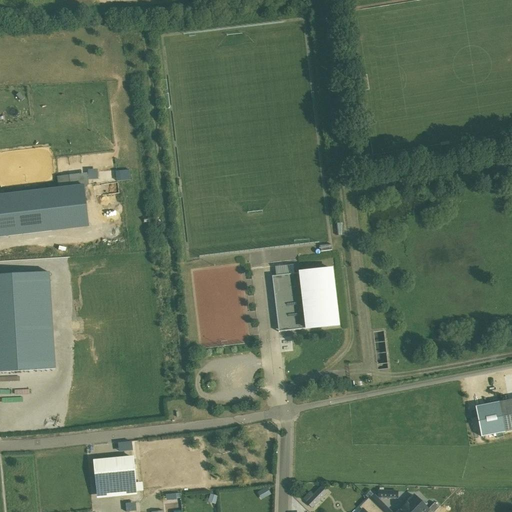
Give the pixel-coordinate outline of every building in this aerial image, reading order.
[(98,170),(87,170),(88,180),(98,180),(98,170)] [(87,174),(69,176),(71,188),(84,186),(88,186),(88,180),(87,174)] [(69,176),(57,177),(58,189),(71,188),(69,176)] [(58,189),(48,190),(53,231),(88,227),(84,186),(71,188),(58,189)] [(48,190),(0,196),(0,237),(53,231),(48,190)] [(332,270),(316,271),(316,272),(300,274),(306,329),(323,327),(338,326),(337,314),(333,281),(332,270)] [(38,274),(0,275),(0,372),(44,370),(38,274)] [(300,274),(272,277),(276,309),(280,308),(283,332),(306,329),(300,274)] [(511,399),(500,402),(506,432),(511,431),(511,399)] [(506,432),(500,402),(475,407),(481,437),(506,432)] [(116,442),(117,450),(131,449),(130,441),(116,442)] [(133,458),(93,462),(96,487),(136,483),(133,458)] [(321,489),(307,503),(311,508),(325,493),(321,489)] [(165,496),(166,503),(177,502),(177,500),(180,499),(179,494),(165,496)] [(208,502),(215,505),(217,498),(210,495),(208,502)] [(390,511),(374,496),(370,500),(381,511),(390,511)] [(414,496),(398,511),(426,511),(428,510),(414,496)] [(381,511),(370,500),(368,499),(359,508),(363,511),(364,511),(381,511)] [(434,503),(428,510),(426,511),(434,511),(439,508),(434,503)]
